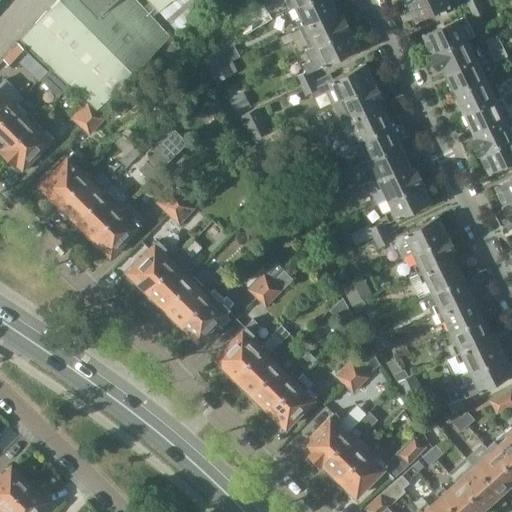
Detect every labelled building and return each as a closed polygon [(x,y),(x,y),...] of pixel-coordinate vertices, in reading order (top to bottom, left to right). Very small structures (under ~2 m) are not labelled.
[(56,75),(94,110),(169,35),(136,0),(54,0),(19,39),(56,75)] [(146,0),(157,11),(157,10),(158,11),(170,0),(146,0)] [(203,8),(196,0),(170,0),(158,11),(176,31),(191,18),(203,8)] [(294,19),(298,28),(333,12),(329,2),(331,1),(330,0),(308,0),(292,8),(297,18),(294,19)] [(418,21),(448,7),(459,2),(457,0),(415,0),(409,3),(418,21)] [(478,0),(469,5),(470,6),(474,16),(485,10),(480,0),(478,0)] [(261,1),(252,9),(255,17),(265,9),(261,1)] [(252,9),(243,17),(247,25),(255,17),(252,9)] [(305,34),(312,48),(347,31),(349,30),(342,15),(336,18),(333,12),(298,28),(302,36),(305,34)] [(425,35),(434,54),(466,38),(461,27),(470,23),(466,15),(425,35)] [(347,31),(312,48),(308,50),(311,57),(311,58),(301,63),(304,70),(294,75),(298,82),(300,85),(312,80),(308,73),(356,50),(347,31)] [(290,32),(281,36),(285,44),(294,39),(290,32)] [(487,41),(493,52),(504,47),(511,42),(507,32),(487,41)] [(466,38),(434,54),(432,55),(439,70),(444,67),(447,74),(482,57),(478,47),(472,50),(466,38)] [(12,69),(27,53),(17,43),(2,60),(12,69)] [(510,57),(504,47),(493,52),(498,63),(510,57)] [(206,59),(212,69),(229,61),(223,50),(206,59)] [(450,84),(455,93),(486,78),(482,69),(487,67),(482,57),(447,74),(452,83),(450,84)] [(234,71),(229,61),(212,69),(217,80),(234,71)] [(324,93),(329,103),(372,82),(363,64),(315,87),(312,80),(300,85),(303,92),(309,90),(313,98),(324,93)] [(56,76),(49,83),(60,93),(67,86),(56,76)] [(461,102),(466,112),(501,96),(511,91),(511,78),(506,81),(507,82),(497,87),(492,76),(486,78),(455,93),(459,103),(461,102)] [(339,125),(378,105),(375,99),(381,96),(374,81),(372,82),(329,103),(339,125)] [(0,117),(15,103),(4,93),(6,90),(0,83),(0,117)] [(249,106),(242,93),(229,100),(236,113),(249,106)] [(511,102),(506,106),(501,96),(466,112),(467,114),(465,115),(470,125),(472,124),(476,132),(511,115),(511,102)] [(78,126),(94,111),(84,102),(69,118),(78,126)] [(15,103),(0,117),(0,147),(2,149),(28,123),(30,125),(33,122),(35,120),(28,112),(26,115),(15,103)] [(378,105),(339,125),(347,143),(353,141),(356,139),(377,129),(387,124),(390,123),(385,113),(382,114),(378,105)] [(240,116),(251,140),(266,133),(255,109),(240,116)] [(104,120),(94,111),(78,126),(89,136),(104,120)] [(480,155),(482,155),(511,140),(511,115),(476,132),(479,138),(473,140),(480,155)] [(28,123),(2,149),(0,151),(0,153),(1,154),(0,156),(0,158),(5,163),(9,162),(11,164),(14,161),(20,167),(51,136),(43,128),(41,130),(33,122),(30,125),(28,123)] [(393,136),(387,124),(377,129),(356,139),(353,141),(363,161),(365,160),(400,143),(396,134),(393,136)] [(186,141),(174,129),(172,127),(144,154),(158,169),(186,141)] [(287,150),(277,129),(253,141),(264,161),(265,160),(274,156),(287,150)] [(122,136),(115,144),(125,153),(132,146),(122,136)] [(511,140),(482,155),(490,173),(511,163),(511,140)] [(366,171),(371,181),(407,164),(403,155),(405,154),(400,143),(365,160),(370,169),(366,171)] [(56,201),(56,202),(85,173),(75,163),(80,158),(72,150),(38,185),(47,193),(46,197),(51,202),(56,201)] [(285,175),(274,156),(265,160),(277,179),(285,175)] [(146,162),(138,170),(148,179),(156,172),(146,162)] [(375,205),(421,184),(422,183),(415,168),(410,171),(407,164),(371,181),(365,184),(375,205)] [(102,190),(86,174),(85,173),(56,202),(64,209),(63,214),(68,219),(72,218),(73,219),(102,190)] [(288,173),(285,175),(277,179),(288,198),(299,193),(288,173)] [(511,180),(497,187),(506,206),(511,203),(511,180)] [(379,213),(383,211),(388,222),(429,203),(421,184),(375,205),(379,213)] [(168,213),(183,197),(172,186),(157,203),(168,213)] [(82,228),(89,235),(118,206),(102,190),(73,219),(75,220),(74,225),(78,230),(82,228)] [(296,209),(299,216),(310,211),(306,204),(299,193),(288,198),(296,209)] [(195,208),(183,197),(168,213),(179,224),(195,208)] [(89,235),(91,237),(90,241),(96,247),(100,245),(108,253),(147,215),(130,198),(120,207),(118,206),(89,235)] [(321,230),(310,211),(299,216),(311,236),(321,230)] [(406,242),(410,252),(445,236),(436,217),(395,237),(399,246),(406,242)] [(385,232),(384,230),(382,225),(370,230),(367,224),(350,233),(355,244),(372,236),(373,238),(385,232)] [(373,238),(374,240),(377,245),(388,239),(385,232),(373,238)] [(416,275),(451,258),(449,252),(454,250),(447,234),(445,236),(410,252),(415,262),(411,264),(416,275)] [(174,257),(157,239),(126,271),(134,279),(133,283),(139,289),(143,287),(144,289),(174,257)] [(182,250),(191,258),(200,249),(191,240),(182,250)] [(231,256),(211,277),(218,285),(238,263),(231,256)] [(160,304),(161,306),(191,274),(174,257),(144,289),(152,296),(150,300),(156,305),(160,304)] [(424,281),(429,292),(463,276),(459,267),(456,268),(451,258),(416,275),(419,283),(424,281)] [(256,298),(281,273),(272,264),(248,290),(256,298)] [(351,280),(345,268),(336,273),(341,284),(351,280)] [(283,271),(281,273),(256,298),(265,307),(292,280),(283,271)] [(171,315),(178,323),(211,289),(208,284),(205,287),(191,274),(161,306),(163,307),(161,311),(167,316),(171,315)] [(435,314),(470,298),(465,288),(468,287),(463,276),(429,292),(434,303),(430,305),(435,314)] [(355,280),(342,286),(351,304),(364,298),(355,280)] [(214,286),(211,289),(178,323),(179,323),(178,327),(184,333),(187,331),(196,340),(234,301),(227,293),(223,296),(214,286)] [(355,320),(342,298),(330,311),(340,321),(337,325),(344,332),(355,320)] [(442,321),(448,332),(482,317),(478,306),(475,308),(470,298),(435,314),(439,323),(442,321)] [(356,313),(367,308),(362,300),(352,305),(356,313)] [(482,317),(448,332),(453,343),(449,345),(454,354),(493,336),(493,335),(489,337),(485,328),(487,327),(482,317)] [(263,343),(253,333),(260,326),(253,319),(214,358),(223,367),(221,370),(227,375),(231,375),(232,376),(263,343)] [(290,333),(281,325),(271,336),(280,344),(290,333)] [(371,337),(374,343),(385,338),(382,331),(371,337)] [(459,376),(502,355),(493,336),(454,354),(458,363),(462,362),(467,372),(459,375),(459,376)] [(385,338),(374,343),(379,352),(389,346),(385,338)] [(248,391),(249,392),(277,362),(269,355),(272,352),(263,343),(232,376),(239,383),(238,386),(243,391),(248,391)] [(298,361),(306,369),(317,358),(309,350),(298,361)] [(344,383),(369,358),(360,350),(336,375),(344,383)] [(369,358),(344,383),(353,391),(368,376),(380,366),(373,353),(369,358)] [(511,375),(502,355),(459,376),(463,385),(460,387),(465,397),(511,375)] [(386,363),(396,381),(408,376),(404,369),(402,370),(396,358),(386,363)] [(258,402),(267,410),(300,376),(292,369),(288,373),(277,362),(249,392),(251,394),(249,397),(255,402),(258,402)] [(303,373),(300,376),(267,410),(266,414),(271,419),(276,419),(284,427),(315,395),(308,388),(313,383),(303,373)] [(511,405),(511,392),(511,391),(490,401),(496,413),(511,405)] [(459,398),(448,403),(445,399),(427,408),(435,422),(447,416),(456,412),(455,411),(463,407),(459,398)] [(456,412),(447,416),(461,433),(469,426),(461,417),(456,412)] [(461,417),(469,426),(475,420),(467,412),(461,417)] [(316,466),(320,462),(351,431),(349,429),(347,431),(337,422),(340,420),(332,413),(302,444),(308,450),(304,454),(306,455),(306,459),(311,465),(315,464),(316,466)] [(376,421),(368,413),(359,423),(367,431),(376,421)] [(502,432),(511,443),(511,428),(510,426),(502,432)] [(335,478),(337,479),(368,447),(356,436),(359,433),(354,428),(351,431),(320,462),(327,469),(326,473),(332,479),(335,478)] [(485,448),(490,454),(511,478),(511,443),(502,432),(485,448)] [(378,457),(368,447),(337,479),(338,480),(337,484),(342,489),(347,488),(354,496),(382,468),(392,478),(410,461),(424,445),(414,436),(401,449),(389,461),(381,454),(378,457)] [(511,478),(490,454),(485,448),(481,444),(464,459),(497,494),(503,489),(506,491),(511,485),(511,478)] [(436,447),(429,452),(436,460),(443,454),(436,447)] [(436,460),(429,452),(423,457),(430,465),(436,460)] [(448,474),(457,484),(480,510),(487,504),(489,506),(498,498),(496,495),(497,494),(464,459),(448,474)] [(0,510),(28,482),(18,472),(16,473),(9,466),(0,475),(0,510)] [(394,481),(402,489),(408,484),(401,475),(394,481)] [(394,481),(380,494),(389,504),(404,492),(402,489),(394,481)] [(38,492),(28,482),(0,510),(1,511),(32,511),(44,501),(36,493),(38,492)] [(479,511),(480,510),(457,484),(447,493),(442,487),(434,494),(439,500),(450,511),(479,511)] [(392,511),(387,507),(389,504),(380,494),(364,509),(367,511),(392,511)] [(413,503),(420,511),(450,511),(439,500),(431,508),(421,496),(413,503)]
